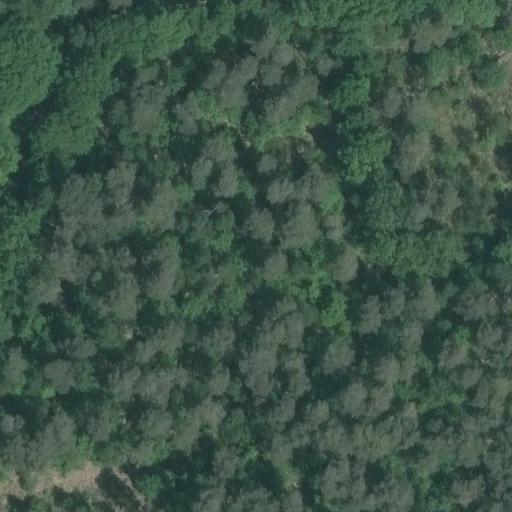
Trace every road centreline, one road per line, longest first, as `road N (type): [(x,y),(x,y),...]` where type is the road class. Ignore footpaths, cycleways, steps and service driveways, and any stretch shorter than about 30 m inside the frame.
road 1 (track): [(105,0),(0,248)]
road 2 (track): [(220,0),(0,34)]
